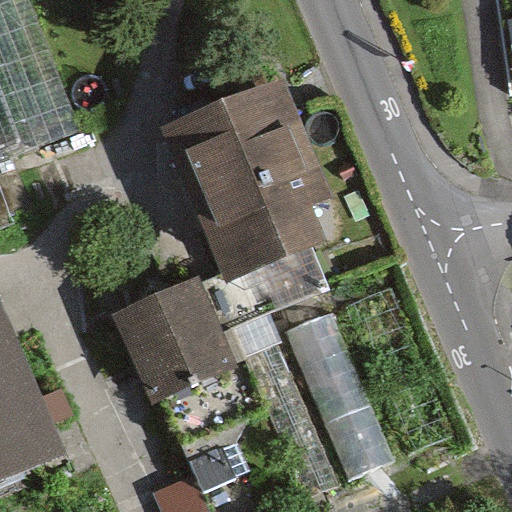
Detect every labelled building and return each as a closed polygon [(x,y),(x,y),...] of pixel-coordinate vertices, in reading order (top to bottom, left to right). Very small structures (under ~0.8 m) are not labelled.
[(32,0),(0,0),(0,156),(81,125),(32,0)] [(511,0),(495,0),(511,98),(511,97),(511,0)] [(280,85),(172,128),(229,270),(318,235),(305,201),(323,194),(280,85)] [(200,281),(124,315),(203,488),(234,474),(215,432),(259,412),(200,281)] [(452,430),(389,285),(349,303),(412,448),(452,430)] [(1,295),(0,295),(0,479),(67,451),(1,295)] [(393,457),(330,312),(289,330),(353,475),(393,457)] [(207,511),(194,482),(156,499),(161,511),(207,511)]
